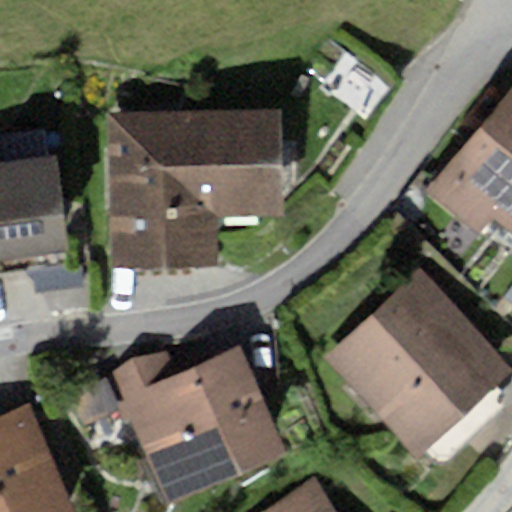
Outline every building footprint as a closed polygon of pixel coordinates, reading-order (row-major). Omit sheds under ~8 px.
[(333,188),(407,81),(368,54),(294,161),(333,188)] [(511,86),(424,193),(477,236),(492,218),(511,234),(511,86)] [(280,108),(107,111),(110,268),(218,266),(217,216),(283,215),(280,108)] [(57,154),(0,162),(0,272),(35,268),(33,255),(71,249),(57,154)] [(82,265),(33,271),(35,294),(85,287),(82,265)] [(422,273),(328,359),(416,455),(422,449),(434,462),(444,462),(506,408),(505,397),(493,384),(510,368),(422,273)] [(179,376),(123,399),(168,508),(291,457),(246,348),(179,376)] [(123,399),(179,376),(168,351),(99,380),(110,405),(123,399)] [(0,418),(0,511),(78,511),(32,404),(0,418)] [(337,511),(316,479),(264,511),(337,511)]
